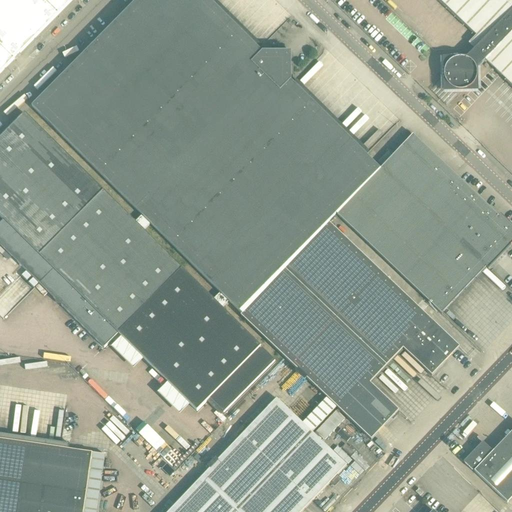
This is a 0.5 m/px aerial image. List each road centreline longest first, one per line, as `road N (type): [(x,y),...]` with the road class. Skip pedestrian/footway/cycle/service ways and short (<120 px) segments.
road 1 (unclassified): [(511,198),(304,0)]
road 2 (unclassified): [(363,511),(511,356)]
road 3 (unclassified): [(107,0),(0,107)]
